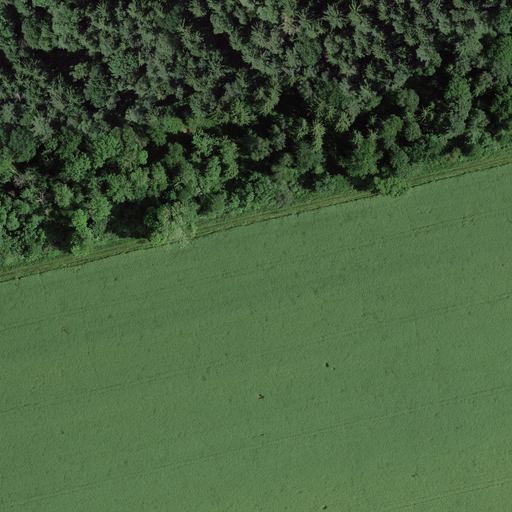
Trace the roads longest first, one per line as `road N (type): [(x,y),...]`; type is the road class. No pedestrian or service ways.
road 1 (track): [(0,276),(511,159)]
road 2 (track): [(331,143),(179,0)]
